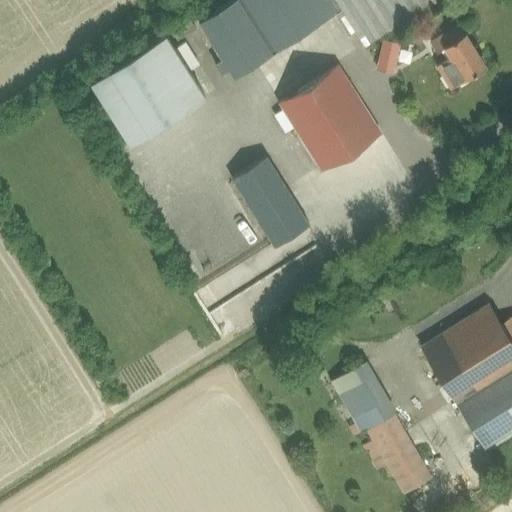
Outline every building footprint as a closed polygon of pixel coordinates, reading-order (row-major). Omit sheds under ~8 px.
[(228,68),(233,76),(333,13),(346,35),(354,30),(363,45),(434,0),(230,0),(198,20),(221,57),(214,61),(221,72),(228,68)] [(189,17),(171,28),(177,38),(195,27),(189,17)] [(450,87),(464,79),(485,66),(465,32),(465,33),(459,23),(435,37),(441,48),(444,46),(450,58),(437,65),(450,87)] [(184,41),(174,47),(165,32),(90,80),(129,142),(204,95),(188,69),(198,63),(184,41)] [(390,70),(397,42),(384,39),(376,66),(390,70)] [(321,168),(380,131),(338,64),(279,101),(321,168)] [(274,245),(310,223),(266,154),(232,175),(274,245)] [(511,313),(501,321),(490,302),(422,343),(457,403),(511,370),(511,313)] [(361,362),(330,382),(360,433),(366,429),(405,492),(431,476),(392,413),(361,362)] [(511,370),(457,403),(482,446),(511,428),(511,370)]
